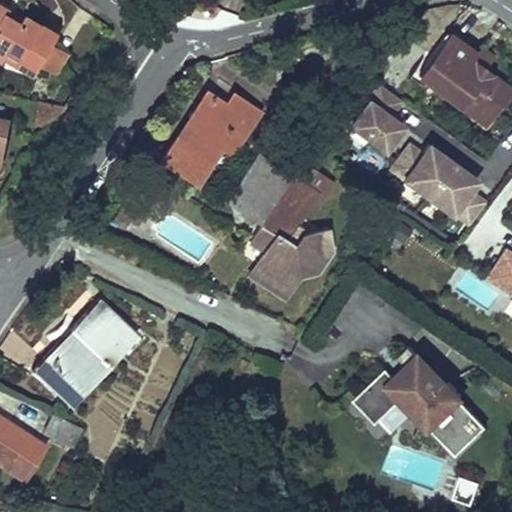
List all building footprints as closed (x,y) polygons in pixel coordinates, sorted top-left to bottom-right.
[(10,10),(0,4),(0,46),(7,50),(4,55),(5,56),(37,74),(42,64),(53,46),(59,35),(27,16),(25,19),(23,23),(7,14),(10,10)] [(25,19),(10,10),(7,14),(23,23),(25,19)] [(474,53),(447,32),(416,73),(461,106),(465,100),(490,119),(511,90),(482,68),(481,67),(480,69),(469,61),(475,53),(474,53)] [(67,54),(53,46),(42,64),(57,72),(67,54)] [(479,46),(474,53),(475,53),(469,61),(480,69),(481,67),(482,68),(492,56),(479,46)] [(227,105),(209,92),(175,144),(171,141),(159,159),(195,182),(219,146),(230,131),(235,134),(253,108),(234,95),(227,105)] [(339,136),(451,236),(489,192),(374,98),(339,136)] [(62,105),(36,100),(31,124),(47,128),(62,105)] [(490,119),(465,100),(461,106),(485,125),(490,119)] [(230,131),(219,146),(230,153),(258,111),(253,108),(235,134),(230,131)] [(75,117),(66,111),(58,124),(67,129),(75,117)] [(0,160),(8,120),(0,118),(0,160)] [(291,173),(258,152),(226,202),(259,223),(291,173)] [(309,203),(318,190),(326,177),(300,160),(291,173),(259,223),(260,224),(275,234),(264,250),(256,262),(290,285),(295,278),(293,266),(301,264),(303,274),(316,271),(330,250),(325,229),(300,234),(293,245),(285,240),(309,203)] [(333,181),(326,177),(318,190),(309,203),(315,207),(333,181)] [(151,198),(133,186),(116,213),(127,220),(133,224),(151,198)] [(116,213),(111,220),(122,227),(127,220),(116,213)] [(275,234),(260,224),(249,241),(264,250),(275,234)] [(511,252),(504,248),(485,278),(511,296),(511,252)] [(290,285),(256,262),(248,274),(283,297),(290,285)] [(301,264),(293,266),(295,278),(297,275),(303,274),(301,264)] [(487,303),(491,286),(463,279),(458,296),(487,303)] [(133,330),(98,297),(42,357),(46,361),(35,373),(69,405),(109,363),(105,359),(133,330)] [(388,384),(418,356),(409,346),(371,381),(397,407),(404,400),(388,384)] [(434,372),(418,356),(388,384),(404,400),(455,455),(485,426),(457,396),(461,393),(449,381),(445,384),(434,372)] [(437,369),(434,372),(445,384),(449,381),(437,369)] [(81,427),(51,412),(41,432),(72,446),(81,427)] [(0,465),(17,477),(40,441),(0,415),(0,465)] [(479,482),(460,476),(452,498),(471,504),(479,482)]
